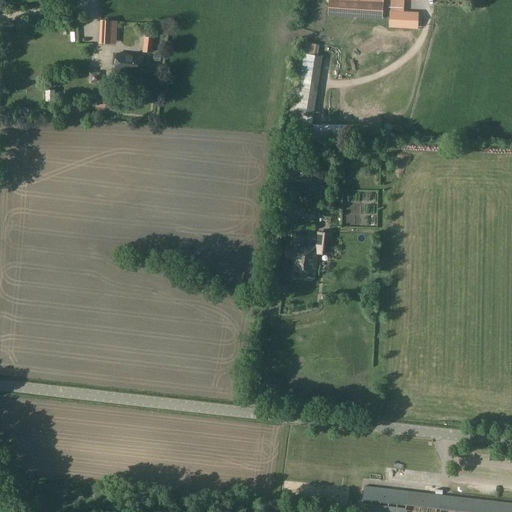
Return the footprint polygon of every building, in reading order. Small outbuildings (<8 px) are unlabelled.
[(383,20),(384,0),(329,0),(328,18),(383,20)] [(390,11),(389,24),(418,25),(419,13),(390,11)] [(117,21),(100,20),(99,38),(112,38),(113,29),(117,29),(117,21)] [(142,52),(152,53),(154,38),(144,37),(142,52)] [(312,98),(318,55),(303,53),(297,96),(312,98)] [(141,75),(143,57),(117,54),(115,72),(141,75)] [(45,101),(45,102),(55,102),(55,101),(55,90),(45,90),(45,101)] [(304,101),(300,110),(307,113),(311,104),(304,101)] [(291,171),(291,173),(286,173),(286,181),(290,181),(290,182),(311,183),(311,172),(291,171)] [(313,210),(305,209),(301,209),(296,211),(296,217),(300,220),(312,221),(317,218),(317,214),(313,210)] [(318,232),(316,253),(328,254),(330,234),(318,232)] [(285,259),(287,260),(295,260),(293,270),(312,272),(315,248),(300,246),(302,236),(292,235),(290,245),(287,245),(285,259)]
